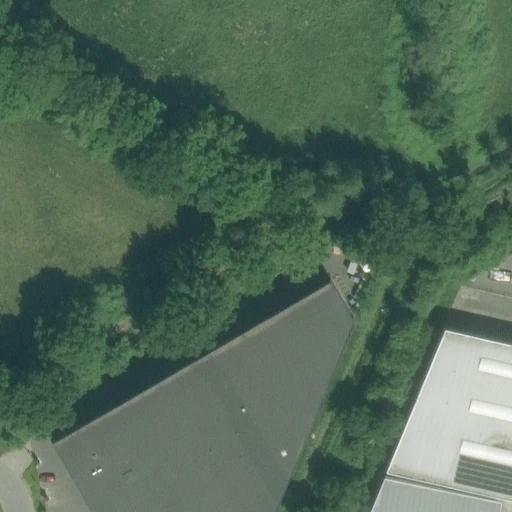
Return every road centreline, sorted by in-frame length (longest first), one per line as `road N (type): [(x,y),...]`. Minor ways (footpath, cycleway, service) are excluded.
road 1 (track): [(0,395),(318,205)]
road 2 (track): [(318,205),(390,210),(464,196),(511,164)]
